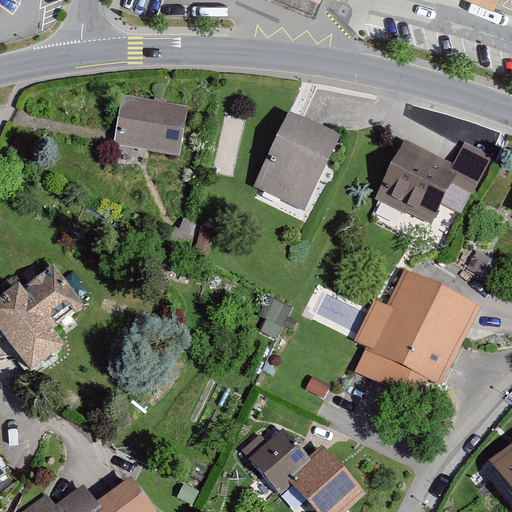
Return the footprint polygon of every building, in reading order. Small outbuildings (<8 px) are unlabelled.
[(184,110),(119,100),(112,153),(177,162),(184,110)] [(336,146),(283,120),(248,191),(300,217),(336,146)] [(374,203),(428,230),(448,190),(470,201),(491,161),(463,147),(451,169),(404,145),(374,203)] [(52,271),(0,305),(0,341),(25,379),(63,353),(47,330),(78,309),(52,271)] [(413,404),(423,383),(378,361),(417,282),(401,275),(352,374),(413,404)] [(417,282),(378,361),(423,383),(437,391),(478,312),(417,282)] [(313,462),(282,427),(248,458),(279,492),(290,482),(313,462)] [(511,445),(481,467),(511,511),(511,445)] [(326,450),(313,462),(290,482),(316,511),(344,511),(365,493),(326,450)] [(52,507),(44,496),(21,511),(148,511),(127,482),(95,505),(81,487),(52,507)]
